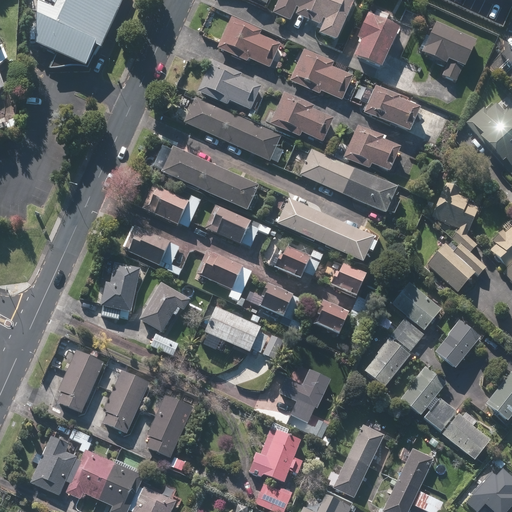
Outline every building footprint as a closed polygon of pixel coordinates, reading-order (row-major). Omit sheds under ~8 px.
[(123,0),(36,0),(36,51),(83,73),(94,49),(100,51),(123,0)] [(289,25),(293,16),(322,29),(317,39),(334,46),(354,2),(349,0),(276,0),(269,16),(289,25)] [(390,15),(371,6),(355,42),(359,43),(351,60),(380,73),(399,31),(385,24),(390,15)] [(248,62),(269,70),(278,46),(257,38),(259,31),(230,19),(216,53),(247,65),(248,62)] [(434,23),(419,57),(443,68),(439,77),(457,86),(477,42),(434,23)] [(320,93),(341,103),(351,80),(327,69),(330,62),(303,50),(288,84),(318,97),(320,93)] [(239,115),(254,122),(267,92),(239,79),(241,76),(209,62),(194,95),(227,110),(229,104),(242,110),(239,115)] [(418,112),(366,89),(355,113),(406,137),(418,112)] [(187,111),(181,126),(277,167),(284,152),(275,148),(279,136),(181,94),(176,106),(187,111)] [(300,137),(320,147),(332,121),(311,111),(312,108),(284,94),(268,128),(298,142),(300,137)] [(482,110),(464,126),(511,178),(511,121),(496,104),(485,114),(482,110)] [(370,169),(388,177),(399,152),(378,142),(380,137),(357,127),(342,162),(368,173),(370,169)] [(162,145),(150,172),(245,215),(257,188),(162,145)] [(297,177),(384,216),(386,213),(394,216),(401,202),(393,198),(396,191),(309,151),(297,177)] [(186,204),(151,188),(140,211),(176,228),(186,204)] [(430,220),(453,229),(424,266),(456,294),(472,275),(477,280),(485,270),(469,256),(476,248),(467,239),(481,202),(442,188),(430,220)] [(287,201),(275,227),(361,266),(373,241),(287,201)] [(218,209),(207,233),(239,247),(250,224),(218,209)] [(511,226),(509,223),(490,243),(493,247),(486,255),(505,273),(502,276),(511,286),(511,226)] [(137,230),(126,254),(158,269),(169,245),(137,230)] [(282,249),(272,271),(299,284),(309,261),(282,249)] [(242,269),(206,253),(195,276),(231,293),(242,269)] [(110,277),(103,276),(98,308),(103,309),(101,319),(129,324),(139,271),(112,267),(110,277)] [(364,279),(339,268),(329,290),(355,301),(364,279)] [(162,336),(173,317),(175,319),(179,312),(182,314),(189,302),(157,284),(136,322),(154,333),(147,347),(171,359),(178,344),(162,336)] [(423,333),(440,311),(406,285),(389,307),(423,333)] [(282,321),(292,299),(268,288),(258,310),(282,321)] [(346,317),(321,305),(310,327),(336,339),(346,317)] [(259,332),(214,312),(203,337),(248,357),(259,332)] [(402,322),(389,339),(409,354),(422,337),(402,322)] [(453,373),(479,340),(458,324),(433,357),(453,373)] [(283,343),(270,337),(261,357),(274,363),(283,343)] [(383,391),(409,358),(388,341),(362,375),(383,391)] [(102,366),(74,354),(51,405),(79,417),(102,366)] [(476,424),(464,414),(460,419),(435,399),(445,386),(425,370),(398,403),(474,463),(490,443),(472,429),(476,424)] [(288,417),(307,427),(329,383),(309,372),(301,388),(285,380),(276,396),(294,405),(288,417)] [(148,386),(121,374),(99,427),(125,438),(148,386)] [(511,417),(511,376),(509,374),(482,408),(505,426),(511,417)] [(193,411),(164,398),(140,449),(169,463),(193,411)] [(381,438),(360,429),(333,491),(354,500),(381,438)] [(298,444),(269,432),(259,456),(255,454),(247,472),(281,486),(287,473),(296,476),(301,463),(292,460),(298,444)] [(69,446),(51,439),(30,486),(59,499),(76,459),(65,454),(69,446)] [(127,511),(142,479),(83,454),(79,463),(76,462),(66,485),(69,486),(64,497),(79,503),(82,496),(107,507),(104,511),(127,511)] [(421,511),(438,511),(441,505),(417,495),(429,467),(406,457),(382,511),(409,511),(411,508),(421,511)] [(511,497),(511,484),(498,472),(464,507),(469,511),(480,511),(482,510),(484,511),(507,511),(511,507),(511,500),(510,499),(511,497)] [(262,483),(252,505),(267,511),(284,511),(292,496),(262,483)] [(171,511),(174,505),(142,491),(133,511),(171,511)] [(304,511),(301,510),(300,511),(349,511),(350,511),(325,497),(316,511),(304,511)]
